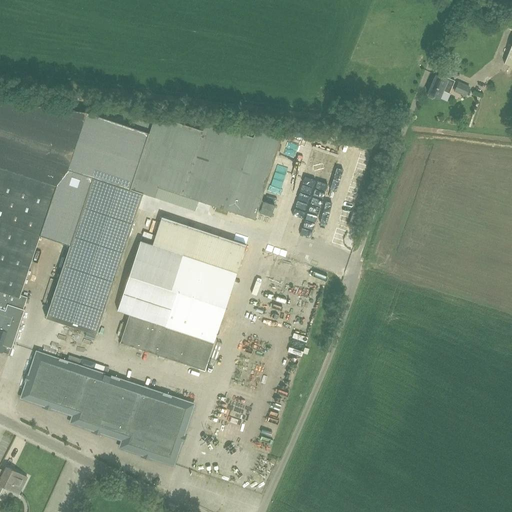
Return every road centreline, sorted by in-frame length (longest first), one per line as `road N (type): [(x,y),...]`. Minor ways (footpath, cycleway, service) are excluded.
road 1 (unclassified): [(263,511),(341,324),(416,99)]
road 2 (unknown): [(0,405),(74,170)]
road 3 (tertiary): [(185,511),(0,419)]
road 4 (unknown): [(208,381),(261,235)]
road 5 (unknown): [(208,381),(103,353),(105,328)]
road 6 (unknown): [(167,503),(208,381)]
